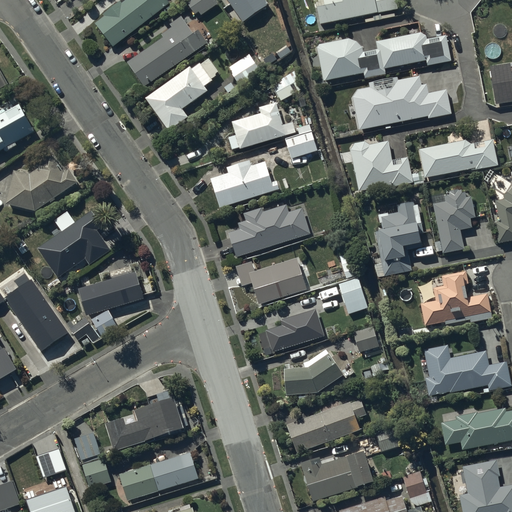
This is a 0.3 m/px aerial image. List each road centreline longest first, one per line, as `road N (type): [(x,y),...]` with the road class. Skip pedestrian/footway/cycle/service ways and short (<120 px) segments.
road 1 (residential): [(5,0),(165,222),(202,319)]
road 2 (residential): [(0,436),(202,319)]
road 3 (residential): [(202,319),(260,511)]
